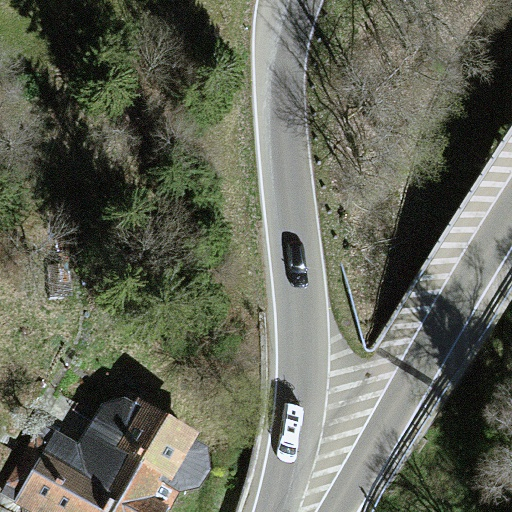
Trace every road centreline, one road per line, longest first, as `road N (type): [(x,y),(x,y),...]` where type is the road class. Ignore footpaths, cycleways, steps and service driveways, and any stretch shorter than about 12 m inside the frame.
road 1 (primary): [(289,0),(280,66),(299,376),(275,511)]
road 2 (primary): [(330,511),(511,211)]
